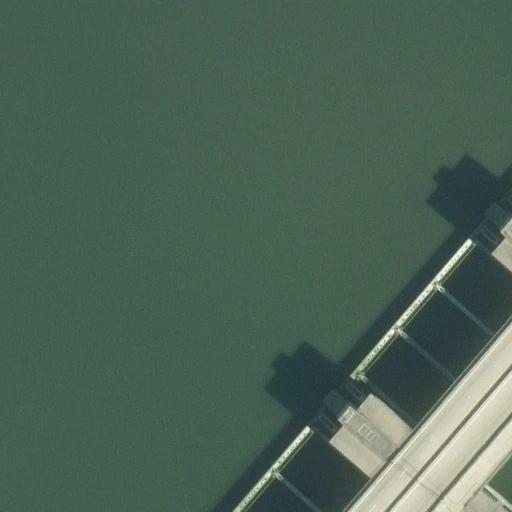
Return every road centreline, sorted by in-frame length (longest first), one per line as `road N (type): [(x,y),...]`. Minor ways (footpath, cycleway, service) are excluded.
road 1 (trunk): [(511,340),(364,511)]
road 2 (trunk): [(405,511),(511,388)]
